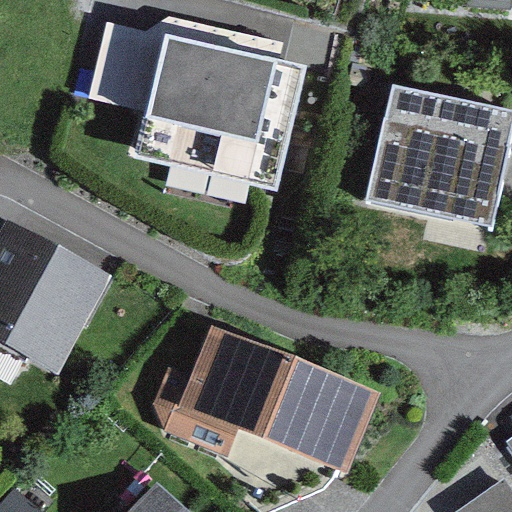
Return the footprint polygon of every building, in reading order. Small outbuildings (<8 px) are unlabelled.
[(300,78),(168,47),(140,165),(273,196),(300,78)] [(509,125),(395,100),(372,205),(486,230),(509,125)] [(98,285),(8,236),(0,250),(0,339),(51,368),(98,285)] [(366,404),(215,342),(198,381),(175,372),(155,421),(222,449),(231,427),(338,471),(366,404)] [(477,511),(511,511),(511,459),(464,492),(477,511)]
